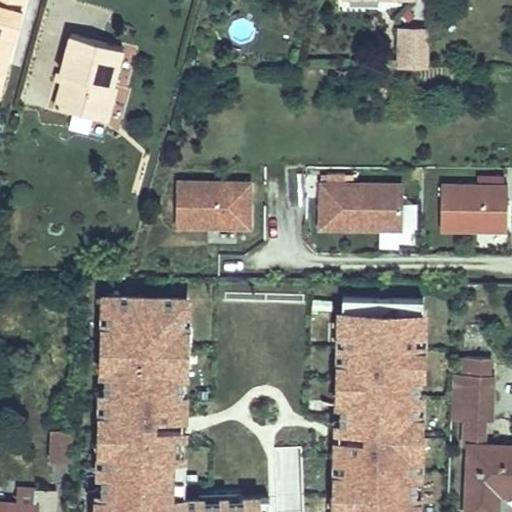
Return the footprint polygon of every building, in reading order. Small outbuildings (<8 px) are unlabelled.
[(14,27),(18,13),(20,13),(23,0),(0,0),(0,49),(3,51),(9,53),(16,28),(14,27)] [(403,28),(401,69),(433,69),(434,29),(403,28)] [(55,109),(89,119),(110,45),(70,35),(58,72),(65,74),(55,109)] [(110,45),(89,119),(109,124),(118,90),(112,88),(123,49),(110,45)] [(0,85),(9,53),(3,51),(0,49),(0,85)] [(251,180),(175,178),(173,227),(250,229),(251,180)] [(403,181),(318,180),(317,229),(402,231),(403,181)] [(507,182),(440,182),(440,232),(506,232),(507,182)] [(423,297),(343,294),(343,325),(346,326),(346,345),(342,345),(341,363),(348,363),(347,399),(340,399),(339,430),(352,430),(352,439),(339,439),(338,474),(345,474),(343,511),(411,511),(412,502),(417,502),(418,462),(413,462),(414,443),(414,422),(420,422),(421,382),(415,382),(417,342),(422,342),(423,297)] [(184,298),(104,297),(103,326),(108,326),(107,369),(102,369),(101,414),(106,414),(105,453),(100,453),(99,499),(104,499),(104,511),(267,511),(267,497),(238,498),(238,502),(198,503),(198,499),(180,500),(171,500),(172,461),(180,462),(181,430),(169,430),(169,419),(181,419),(182,401),(179,401),(179,373),(182,373),(184,298)] [(450,368),(449,423),(455,423),(454,449),(461,449),(459,511),(495,511),(497,494),(511,494),(511,443),(481,442),(481,417),(490,416),(490,368),(483,368),(483,351),(458,351),(457,367),(450,368)] [(348,363),(341,363),(340,399),(347,399),(348,363)] [(181,430),(181,419),(169,419),(169,430),(181,430)] [(352,430),(339,430),(339,439),(352,439),(352,430)] [(62,442),(40,443),(39,479),(62,479),(62,442)] [(180,462),(172,461),(171,500),(180,500),(180,462)] [(343,511),(345,474),(338,474),(336,511),(343,511)] [(30,502),(0,500),(0,511),(50,511),(50,492),(30,492),(30,502)]
